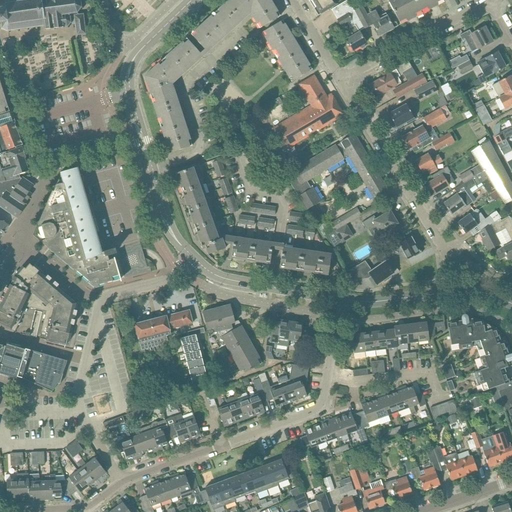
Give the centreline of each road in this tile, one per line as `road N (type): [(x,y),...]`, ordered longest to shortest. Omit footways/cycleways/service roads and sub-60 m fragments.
road 1 (residential): [(121,480),(77,393),(99,303),(172,278),(196,260)]
road 2 (residential): [(340,80),(463,291)]
road 3 (residential): [(121,480),(321,405),(327,377)]
road 4 (residential): [(150,168),(200,148),(186,85),(247,28)]
road 5 (secondary): [(150,168),(128,92),(129,66),(191,0)]
road 6 (residential): [(340,80),(490,0)]
road 7 (secondary): [(341,299),(229,280),(196,260)]
road 8 (residential): [(327,377),(353,382),(429,372),(435,395)]
road 9 (secondary): [(463,291),(341,299)]
